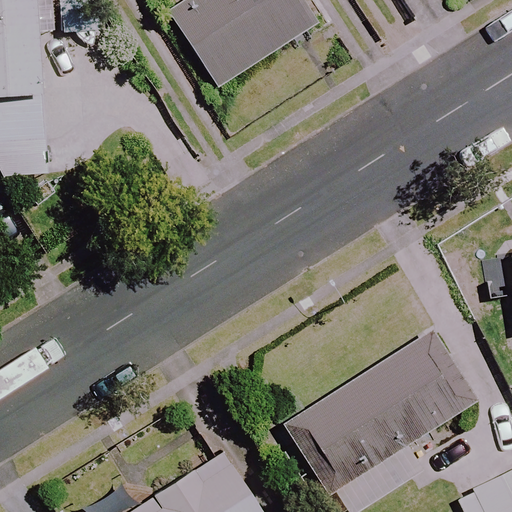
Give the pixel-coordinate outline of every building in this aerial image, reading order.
[(48,32),(45,0),(0,0),(0,144),(44,142),(37,32),(48,32)] [(313,28),(294,0),(200,0),(171,20),(218,91),(313,28)] [(282,429),(327,501),(333,497),(342,511),(361,511),(419,476),(402,449),(472,405),(429,336),(282,429)] [(257,511),(221,455),(131,511),(257,511)] [(511,511),(511,475),(460,500),(465,511),(511,511)]
